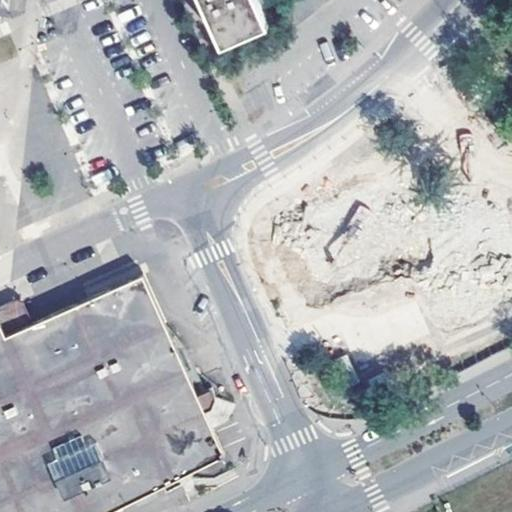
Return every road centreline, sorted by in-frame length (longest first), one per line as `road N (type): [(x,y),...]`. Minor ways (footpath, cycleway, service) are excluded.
road 1 (residential): [(191,190),(309,474)]
road 2 (residential): [(191,190),(334,119),(395,66)]
road 3 (secondary): [(511,373),(309,474)]
road 4 (residential): [(0,272),(191,190)]
road 5 (secondary): [(336,511),(511,423)]
road 6 (residential): [(395,66),(511,182)]
